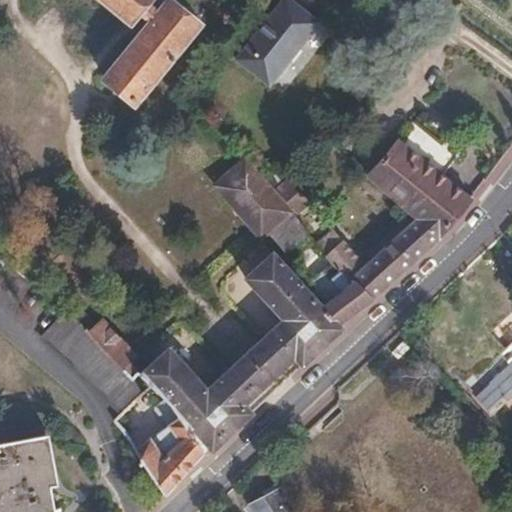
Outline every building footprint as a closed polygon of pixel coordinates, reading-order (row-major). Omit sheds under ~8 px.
[(102,0),(130,23),(138,12),(150,21),(103,78),(134,104),(178,50),(200,23),(172,0),(168,0),(167,0),(102,0)] [(224,0),(212,0),(207,6),(225,21),(235,8),(224,0)] [(316,22),(288,0),(279,0),(233,58),(266,85),(316,22)] [(417,217),(439,236),(457,217),(470,199),(469,197),(439,172),(451,158),(410,122),(366,172),(417,217)] [(243,158),(214,184),(214,185),(261,237),(268,230),(289,211),(290,209),(243,158)] [(289,211),(268,230),(286,252),(307,233),(291,208),(290,209),(289,211)] [(355,281),(370,298),(402,269),(439,236),(417,217),(366,263),(343,239),(326,254),(331,260),(340,270),(351,282),(355,281)] [(138,375),(148,385),(172,405),(202,452),(207,447),(211,451),(249,414),(253,408),(280,383),(297,367),(302,365),(342,328),(339,323),(322,306),(278,259),(272,252),(244,277),(282,318),(241,357),(208,388),(170,346),(138,375)] [(339,323),(370,298),(355,281),(351,282),(322,306),(339,323)] [(81,374),(122,412),(148,385),(138,375),(137,373),(129,379),(96,341),(86,329),(76,320),(64,310),(41,335),(81,374)] [(129,379),(137,373),(129,364),(133,359),(98,319),(86,329),(96,341),(129,379)] [(511,347),(504,355),(469,387),(492,410),(505,397),(510,402),(511,399),(511,347)] [(148,385),(122,412),(115,420),(140,456),(160,488),(163,495),(174,483),(202,452),(172,405),(148,385)] [(41,442),(0,449),(0,511),(42,511),(54,510),(41,442)] [(290,511),(278,489),(250,503),(254,511),(290,511)]
